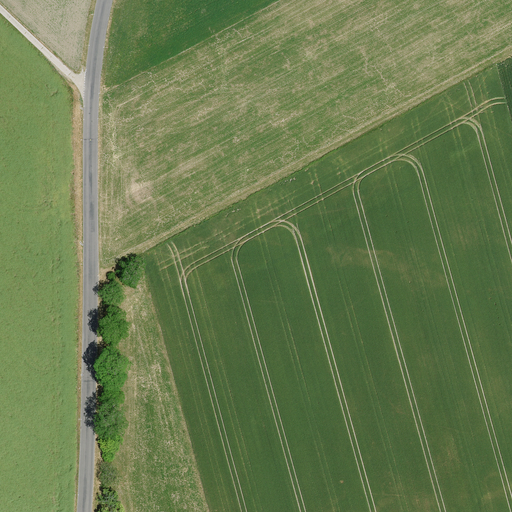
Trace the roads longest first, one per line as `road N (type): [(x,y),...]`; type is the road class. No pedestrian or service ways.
road 1 (tertiary): [(105,0),(91,94),(83,511)]
road 2 (track): [(0,8),(91,94)]
